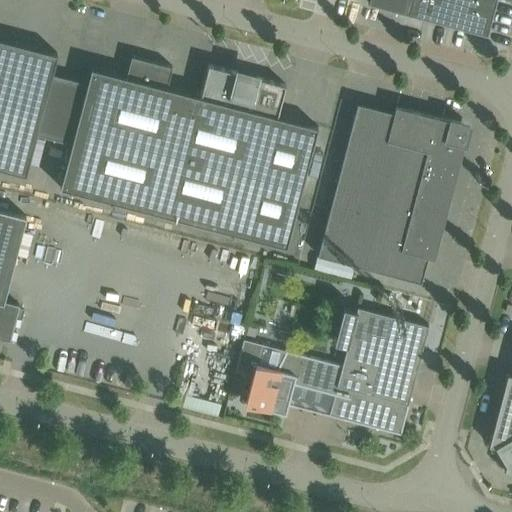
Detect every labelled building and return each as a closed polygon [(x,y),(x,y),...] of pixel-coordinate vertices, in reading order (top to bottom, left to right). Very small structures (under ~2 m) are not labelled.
[(368,0),(368,2),(408,13),(411,14),(412,12),(421,15),(421,16),(424,17),(424,16),(434,18),(434,19),(436,20),(437,18),(436,18),(438,11),(450,14),(462,17),(460,24),(459,24),(459,26),(461,27),(462,26),(471,28),(471,29),(474,30),(474,29),(484,32),(484,33),(487,34),(489,28),(487,28),(490,18),(491,19),(492,16),(491,15),(493,6),(494,6),(496,1),(495,0),(494,0),(368,0)] [(0,167),(25,174),(36,133),(52,73),(57,53),(0,37),(0,167)] [(237,71),(208,64),(200,95),(167,86),(172,66),(132,55),(126,76),(91,67),(87,82),(71,143),(60,187),(286,246),(318,126),(278,115),(286,84),(257,76),(256,80),(236,75),(237,71)] [(71,143),(87,82),(52,73),(36,133),(71,143)] [(400,113),(357,102),(317,254),(421,281),(429,249),(433,250),(447,196),(461,141),(465,142),(467,133),(465,132),(460,124),(460,122),(451,119),(450,123),(401,110),(400,113)] [(26,215),(0,208),(0,336),(10,339),(20,304),(4,300),(26,215)] [(358,306),(357,309),(343,305),(335,338),(348,341),(342,364),(334,394),(329,413),(328,414),(401,433),(409,403),(408,403),(429,325),(358,306)] [(286,413),(288,402),(293,383),(334,394),(342,364),(286,350),(279,372),(256,366),(262,343),(244,339),(237,368),(254,372),(251,383),(246,403),(286,413)] [(511,374),(507,373),(489,444),(495,446),(500,447),(500,446),(508,459),(507,459),(506,465),(504,470),(511,472),(511,374)]
